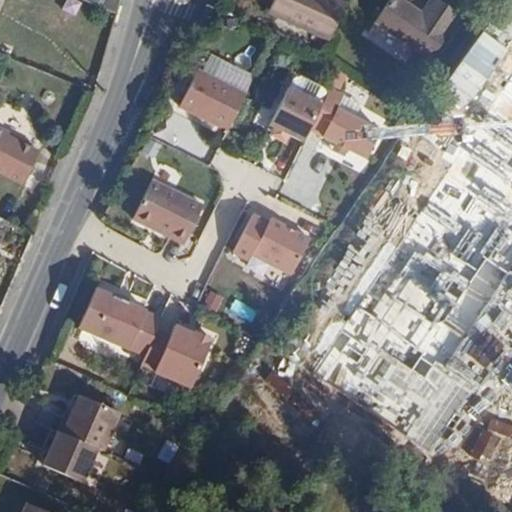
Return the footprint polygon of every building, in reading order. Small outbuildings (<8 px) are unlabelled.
[(331,39),(348,1),(346,0),(274,0),(270,11),(331,39)] [(413,0),(388,0),(378,16),(433,55),(463,10),(449,0),(430,0),(425,8),(413,0)] [(180,105),(229,130),(247,94),(197,69),(180,105)] [(272,124),(305,141),(311,130),(323,104),(289,87),(272,124)] [(511,87),(343,358),(417,404),(511,251),(511,87)] [(323,104),(311,130),(368,158),(382,130),(325,101),(323,104)] [(39,150),(0,131),(0,175),(21,186),(39,150)] [(134,220),(172,237),(174,232),(187,239),(191,230),(203,205),(153,181),(134,220)] [(269,219),(251,256),(290,274),(307,239),(269,219)] [(174,232),(172,237),(184,243),(187,239),(174,232)] [(154,332),(159,320),(143,313),(143,310),(94,288),(78,326),(128,348),(127,350),(143,357),(154,332)] [(143,357),(140,364),(154,371),(153,372),(187,388),(208,341),(193,335),(189,334),(172,327),(167,338),(154,332),(143,357)] [(62,416),(55,431),(95,448),(100,451),(117,412),(78,395),(67,416),(62,416)] [(95,448),(55,431),(40,467),(79,483),(95,448)] [(19,511),(44,511),(23,503),(19,511)]
